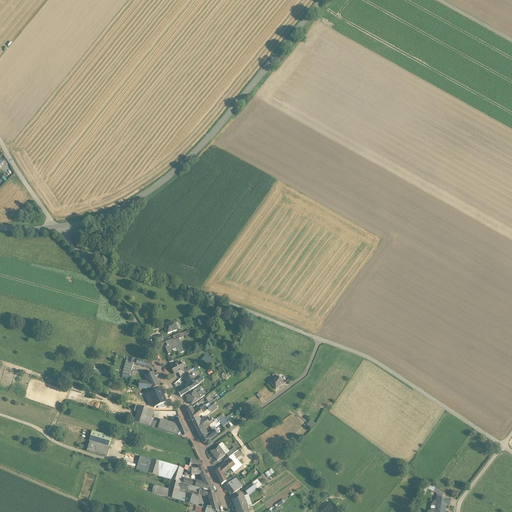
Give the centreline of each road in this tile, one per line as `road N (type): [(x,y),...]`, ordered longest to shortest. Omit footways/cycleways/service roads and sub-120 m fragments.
road 1 (track): [(82,259),(120,265),(367,356),(511,453)]
road 2 (unclassified): [(62,226),(124,206),(182,165),(322,0)]
road 3 (residential): [(200,452),(138,326),(62,226)]
road 4 (residential): [(200,452),(303,376),(320,339)]
road 5 (track): [(0,415),(75,451),(133,467)]
